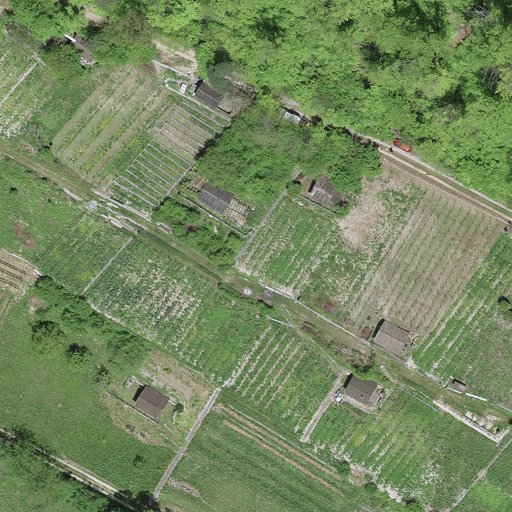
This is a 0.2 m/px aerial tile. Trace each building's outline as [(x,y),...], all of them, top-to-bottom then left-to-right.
[(344,189),(319,177),(311,194),(336,206),(344,189)] [(230,197),(207,182),(197,198),(219,213),(230,197)] [(406,335),(384,321),(373,338),(396,352),(406,335)] [(372,387),(354,376),(346,389),(365,400),(372,387)] [(153,414),(164,398),(146,386),(135,402),(153,414)]
